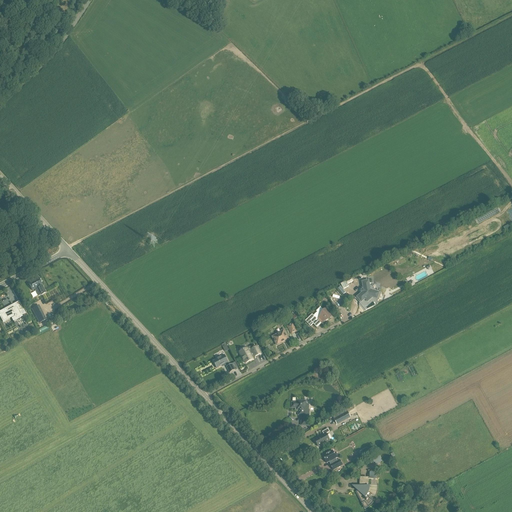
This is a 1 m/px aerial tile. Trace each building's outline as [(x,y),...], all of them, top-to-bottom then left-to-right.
[(418,254),(415,259),(420,262),(423,257),(418,254)] [(38,278),(28,283),(32,291),(38,288),(41,295),(45,292),(38,278)] [(364,292),(358,297),(362,302),(368,297),(371,296),(373,297),(374,298),(377,299),(379,298),(379,297),(379,296),(379,295),(380,294),(380,293),(380,292),(379,292),(378,292),(373,290),(371,288),(369,281),(363,282),(365,289),(364,292)] [(8,291),(15,303),(20,300),(13,288),(8,291)] [(335,300),(337,303),(346,297),(341,289),(338,292),(341,296),(335,300)] [(19,302),(0,311),(0,314),(0,315),(0,317),(3,323),(11,318),(13,322),(22,317),(20,313),(24,311),(19,302)] [(38,305),(31,309),(38,323),(45,319),(38,305)] [(315,317),(311,321),(317,327),(317,326),(321,323),(322,322),(321,322),(323,321),(323,322),(323,323),(329,320),(328,318),(330,317),(332,314),(327,309),(324,310),(321,307),(317,311),(318,312),(314,316),(315,317)] [(25,318),(19,321),(22,326),(23,325),(25,328),(29,325),(25,318)] [(293,324),(286,327),(291,336),(297,332),(293,324)] [(278,334),(273,337),(276,341),(275,341),(277,344),(278,345),(285,341),(285,342),(290,339),(285,331),(279,335),(278,334)] [(248,347),(238,352),(244,364),(254,359),(253,358),(261,354),(257,346),(252,349),(251,347),(248,348),(248,347)] [(217,359),(213,361),(217,368),(225,364),(227,367),(226,367),(230,373),(235,370),(232,364),(229,365),(228,363),(228,362),(225,355),(221,357),(220,356),(217,358),(217,359)] [(292,403),(292,408),(297,408),(297,411),(299,411),(299,416),(303,416),(303,418),(302,418),(302,426),(308,426),(308,418),(306,418),(306,411),(306,410),(307,410),(308,408),(308,407),(307,406),(306,405),(306,403),(305,402),(297,401),(297,403),(292,403)] [(348,412),(334,419),(336,424),(350,416),(348,412)] [(324,435),(314,440),(318,447),(330,441),(326,434),(329,432),(328,429),(322,432),(324,435)] [(333,451),(323,456),(326,463),(330,461),(332,464),(330,465),(333,470),(343,465),(340,460),(337,461),(336,458),(337,458),(333,451)] [(378,453),(372,456),(375,462),(378,461),(379,463),(382,461),(378,453)] [(359,491),(357,492),(363,503),(366,502),(369,506),(370,504),(373,501),(370,498),(370,497),(366,495),(367,492),(368,491),(368,490),(368,488),(368,487),(369,478),(361,478),(361,486),(359,486),(358,487),(358,488),(357,489),(359,491)]
